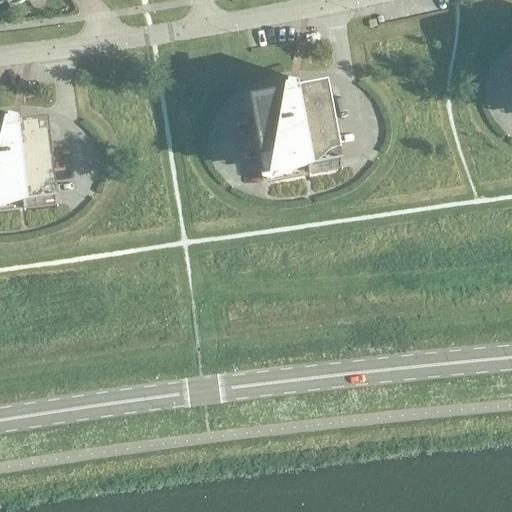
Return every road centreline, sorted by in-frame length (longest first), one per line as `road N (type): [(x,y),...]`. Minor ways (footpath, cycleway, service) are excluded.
road 1 (tertiary): [(511,359),(200,388),(0,423)]
road 2 (residential): [(203,30),(369,0)]
